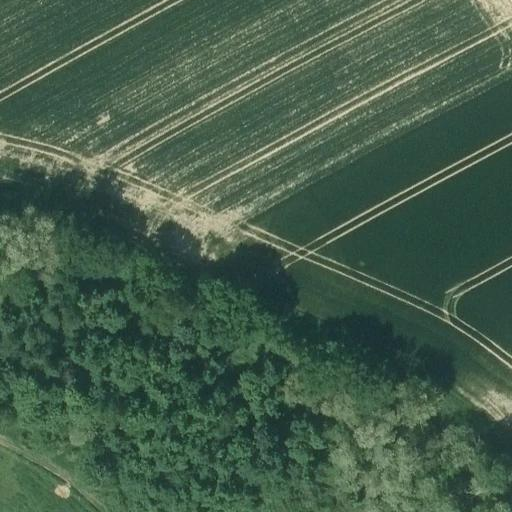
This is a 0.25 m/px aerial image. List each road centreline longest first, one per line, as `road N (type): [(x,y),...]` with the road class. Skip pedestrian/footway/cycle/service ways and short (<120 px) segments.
road 1 (track): [(511,454),(398,370),(135,237),(0,198)]
road 2 (track): [(0,440),(38,458),(108,511)]
